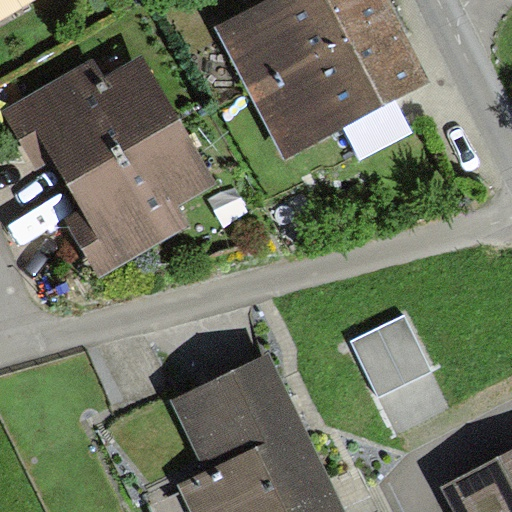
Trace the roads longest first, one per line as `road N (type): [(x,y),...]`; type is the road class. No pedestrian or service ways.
road 1 (residential): [(0,351),(511,216)]
road 2 (unclassified): [(438,0),(511,154)]
